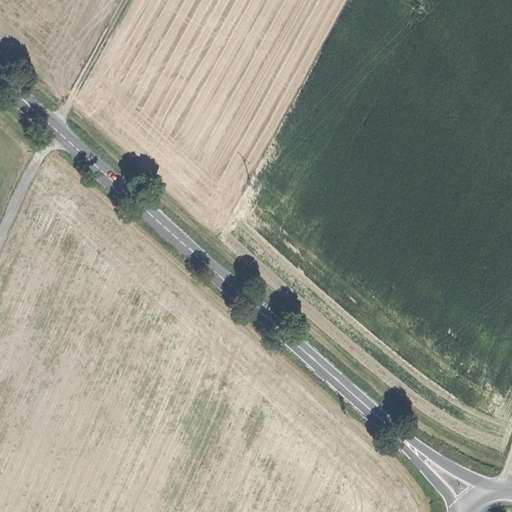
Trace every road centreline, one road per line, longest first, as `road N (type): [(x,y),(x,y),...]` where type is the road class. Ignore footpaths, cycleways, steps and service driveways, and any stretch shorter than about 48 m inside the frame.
road 1 (tertiary): [(400,437),(56,129)]
road 2 (track): [(125,0),(56,129)]
